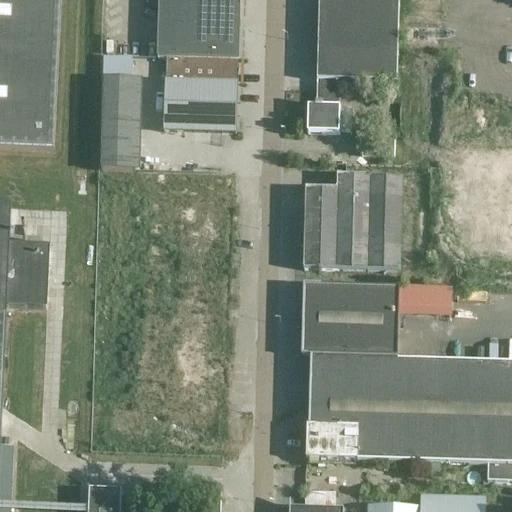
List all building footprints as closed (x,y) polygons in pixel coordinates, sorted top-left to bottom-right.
[(0,0),(0,470),(7,312),(31,313),(47,314),(50,252),(31,251),(10,250),(12,210),(0,209),(0,151),(31,153),(54,154),(61,0),(0,0)] [(236,136),(238,87),(240,0),(127,0),(126,59),(167,61),(166,84),(164,133),(236,136)] [(340,137),(340,136),(351,137),(352,111),(340,111),(340,85),(397,86),(399,0),(319,0),(317,107),(316,107),(316,110),(308,110),(308,137),(340,137)] [(102,173),(134,174),(136,84),(104,83),(102,173)] [(395,142),(363,141),(363,159),(394,159),(395,142)] [(337,193),(307,193),(305,273),(401,275),(403,181),(338,179),(337,193)] [(511,366),(398,363),(400,291),(304,289),(302,359),(311,359),(309,429),(307,429),(306,463),(358,465),(358,464),(488,468),(488,485),(511,485),(511,366)] [(89,493),(88,511),(120,511),(121,495),(89,493)] [(485,511),(486,503),(422,501),(422,511),(485,511)]
